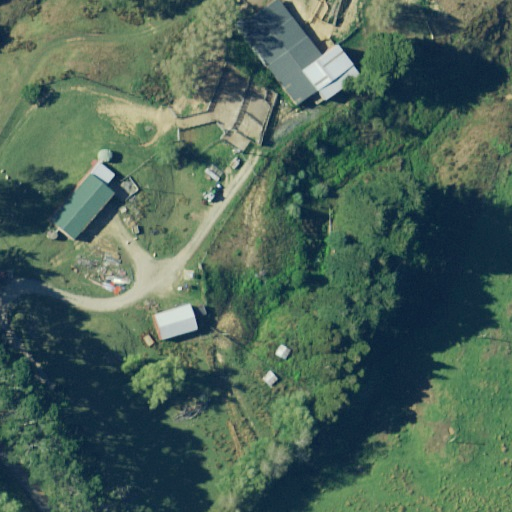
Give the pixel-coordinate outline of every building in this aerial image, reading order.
[(319,55),(277,0),(273,0),(236,28),(294,105),(314,90),(320,99),(354,73),(333,44),(319,55)] [(328,2),(324,0),(316,0),(310,12),(320,17),(328,2)] [(274,95),(247,78),(228,127),(255,145),(274,95)] [(243,142),(225,130),(220,140),(238,151),(243,142)] [(241,160),(233,154),(226,165),(233,171),(241,160)] [(111,175),(95,162),(48,220),(72,239),(110,193),(102,186),(111,175)] [(222,172),(212,163),(204,171),(215,180),(222,172)] [(61,234),(50,226),(43,236),(54,244),(61,234)] [(106,243),(98,240),(92,256),(100,259),(106,243)] [(195,329),(187,304),(153,315),(161,340),(195,329)] [(293,349),(284,341),(274,352),(283,360),(293,349)] [(277,378),(269,371),(262,379),(270,386),(277,378)]
